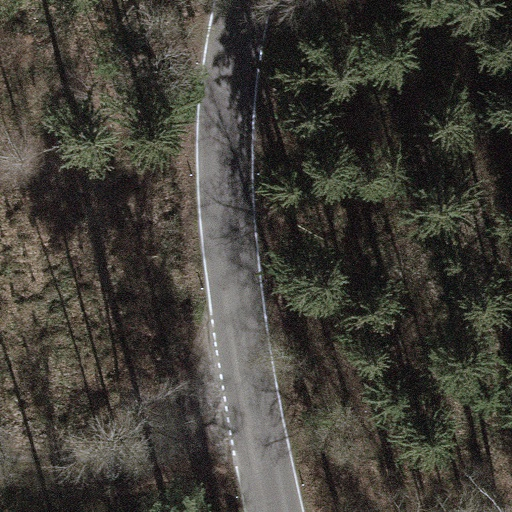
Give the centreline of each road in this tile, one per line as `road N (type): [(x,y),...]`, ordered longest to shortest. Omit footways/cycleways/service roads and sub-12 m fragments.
road 1 (tertiary): [(278,511),(253,397),(227,199),(229,102),(244,0)]
road 2 (track): [(253,397),(148,455),(61,475),(0,460)]
